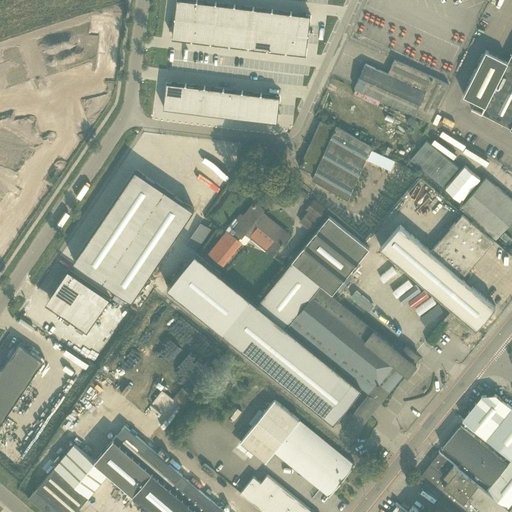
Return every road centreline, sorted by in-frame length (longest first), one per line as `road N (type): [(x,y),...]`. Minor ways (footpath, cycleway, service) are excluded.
road 1 (unclassified): [(0,302),(128,117)]
road 2 (tertiary): [(360,511),(487,355)]
road 3 (residential): [(298,127),(274,138),(128,117)]
road 4 (unclassified): [(354,0),(298,127)]
road 5 (unknown): [(320,511),(223,435)]
